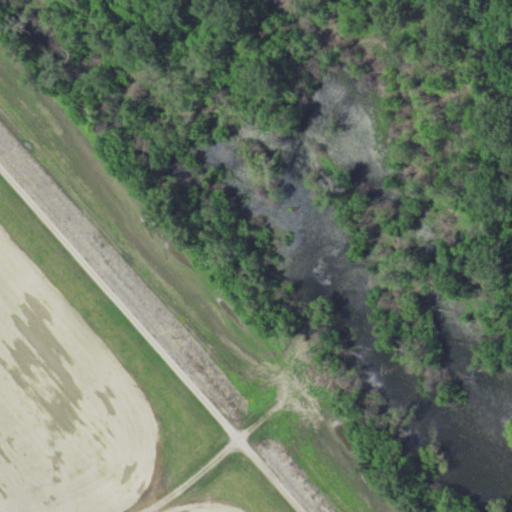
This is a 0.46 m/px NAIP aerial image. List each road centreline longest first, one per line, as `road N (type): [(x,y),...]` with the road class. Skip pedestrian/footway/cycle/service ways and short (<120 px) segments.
road 1 (track): [(289,511),(0,182)]
road 2 (residential): [(123,511),(247,432)]
